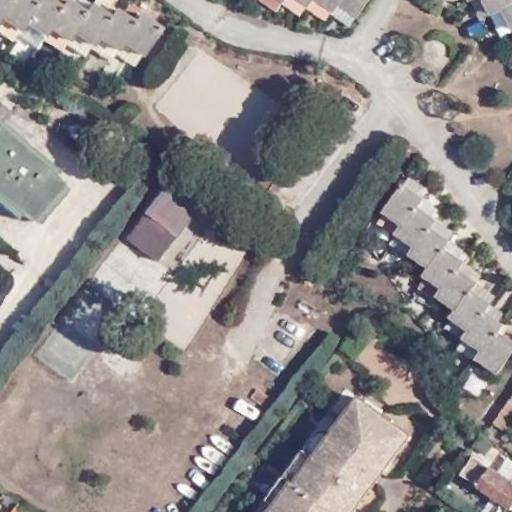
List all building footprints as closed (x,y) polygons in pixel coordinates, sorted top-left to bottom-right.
[(0,0),(0,20),(18,32),(24,24),(42,37),(47,29),(66,43),(72,34),(90,47),(95,38),(115,51),(120,43),(138,56),(157,29),(136,16),(131,23),(113,11),(107,18),(89,6),(84,14),(64,1),(59,9),(44,0),(37,0),(35,4),(29,0),(0,0)] [(254,0),(272,12),(279,2),(276,0),(254,0)] [(309,0),(311,0),(329,13),(334,6),(352,18),(365,0),(276,0),(279,2),(280,0),(295,0),(305,6),(309,0)] [(321,23),(329,13),(311,0),(309,0),(305,6),(303,9),(321,23)] [(481,0),(466,0),(476,20),(488,15),(481,0)] [(511,0),(481,0),(488,15),(500,9),(510,29),(511,28),(511,0)] [(500,9),(488,15),(499,35),(510,29),(500,9)] [(0,34),(10,42),(18,32),(0,20),(0,34)] [(47,29),(42,37),(40,39),(59,51),(64,44),(66,43),(47,29)] [(83,56),(89,48),(90,47),(72,34),(66,43),(64,44),(83,56)] [(196,42),(185,34),(179,41),(190,49),(196,42)] [(107,61),(113,54),(115,51),(95,38),(90,47),(89,48),(107,61)] [(130,66),(138,56),(120,43),(115,51),(113,54),(130,66)] [(0,198),(27,221),(60,184),(0,131),(0,198)] [(406,177),(400,185),(414,195),(420,187),(406,177)] [(414,195),(400,185),(381,213),(399,226),(395,233),(412,246),(406,254),(426,267),(420,275),(440,289),(434,296),(453,309),(448,316),(467,330),(461,338),(479,351),(473,358),(493,372),(511,347),(511,344),(493,331),(499,324),(481,311),(486,304),(481,300),(467,290),(473,283),(468,278),(455,268),(460,262),(441,248),(446,241),(426,227),(432,220),(428,217),(415,207),(421,200),(414,195)] [(193,208),(164,187),(125,239),(153,260),(193,208)] [(434,209),(421,200),(415,207),(428,217),(434,209)] [(399,226),(381,213),(374,222),(392,236),(395,233),(399,226)] [(395,233),(392,236),(387,244),(403,257),(406,254),(412,246),(395,233)] [(473,272),(460,262),(455,268),(468,278),(473,272)] [(467,290),(481,300),(487,293),(473,283),(467,290)] [(467,330),(448,316),(440,326),(458,341),(461,338),(467,330)] [(485,427),(501,404),(490,397),(474,419),(485,427)] [(511,423),(511,405),(507,401),(492,423),(506,432),(511,423)] [(274,511),(354,511),(408,440),(360,404),(297,488),(294,486),(274,511)] [(457,472),(473,484),(487,465),(471,454),(457,472)] [(511,483),(487,465),(473,484),(508,509),(511,503),(511,483)] [(25,511),(15,503),(6,511),(25,511)]
